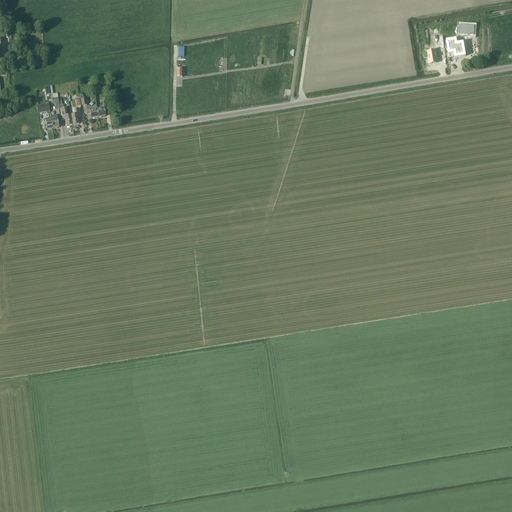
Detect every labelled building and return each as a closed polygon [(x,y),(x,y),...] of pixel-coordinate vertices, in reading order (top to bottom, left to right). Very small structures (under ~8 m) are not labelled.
[(474,35),(475,26),(460,25),(459,35),(474,35)] [(456,40),(449,41),(450,50),(456,50),(456,55),(463,55),(462,44),(456,45),(456,40)] [(436,50),(428,52),(429,57),(430,64),(438,63),(436,50)] [(188,66),(188,80),(196,80),(196,66),(188,66)] [(52,86),(49,86),(50,92),(51,100),(52,100),(58,99),(57,93),(53,94),(52,86)] [(184,98),(184,104),(193,104),(193,103),(196,103),(196,104),(203,104),(203,92),(196,92),(196,86),(187,86),(187,98),(184,98)] [(91,119),(98,117),(97,109),(96,106),(89,107),(89,106),(87,106),(85,99),(81,100),(82,106),(85,105),(86,115),(87,115),(90,114),(91,119)] [(41,113),(49,111),(48,103),(39,105),(41,113)] [(66,116),(65,108),(64,108),(61,109),(62,120),(65,120),(66,126),(72,125),(71,115),(66,116)] [(104,108),(97,109),(98,117),(105,116),(104,108)] [(76,114),(71,115),(72,125),(79,124),(78,117),(81,117),(79,109),(75,109),(76,114)]
